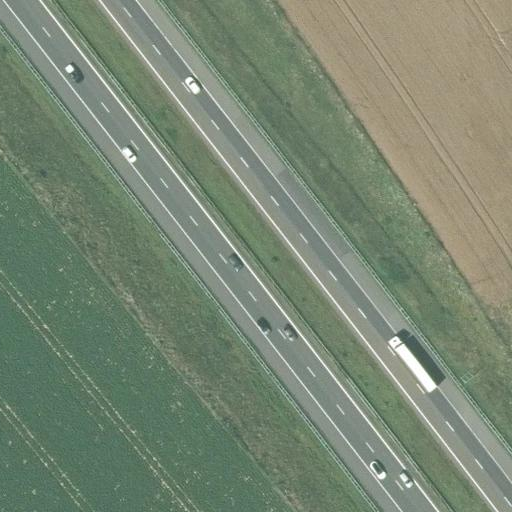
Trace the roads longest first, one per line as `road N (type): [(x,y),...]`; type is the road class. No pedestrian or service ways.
road 1 (motorway): [(11,0),(409,511)]
road 2 (motorway): [(511,507),(113,0)]
